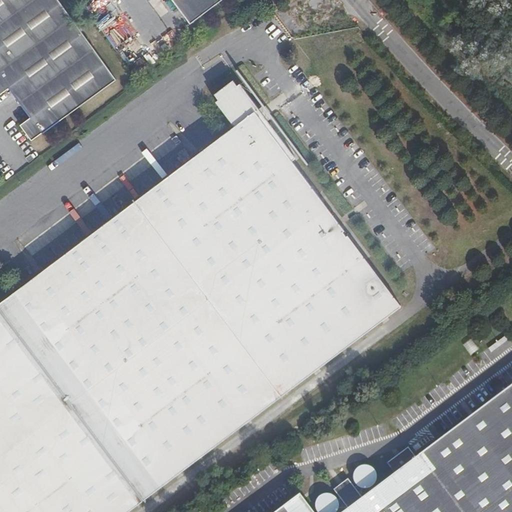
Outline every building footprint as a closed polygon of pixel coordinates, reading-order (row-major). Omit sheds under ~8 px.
[(22,127),(22,128),(31,140),(42,133),(42,134),(116,80),(58,0),(0,0),(0,93),(0,94),(1,94),(9,88),(30,117),(23,123),(22,123),(21,125),(22,127)] [(171,0),(190,25),(223,0),(171,0)] [(235,127),(29,281),(176,475),(401,306),(348,235),(346,236),(342,232),(344,230),(292,161),(295,158),(240,84),(237,87),(233,82),(214,96),(218,101),(216,103),(235,127)] [(29,281),(0,302),(0,511),(127,511),(176,475),(29,281)] [(511,511),(511,385),(417,457),(408,447),(387,464),(395,474),(363,498),(348,479),(334,490),(348,509),(344,511),(313,511),(300,495),(276,511),(511,511)] [(377,473),(373,468),(367,466),(361,467),(356,470),(353,476),(354,482),(358,487),(364,490),(370,489),(375,485),(377,479),(377,473)] [(337,511),(339,509),(339,504),(337,498),(332,495),(327,494),(321,496),(317,500),(316,505),(317,511),(337,511)]
